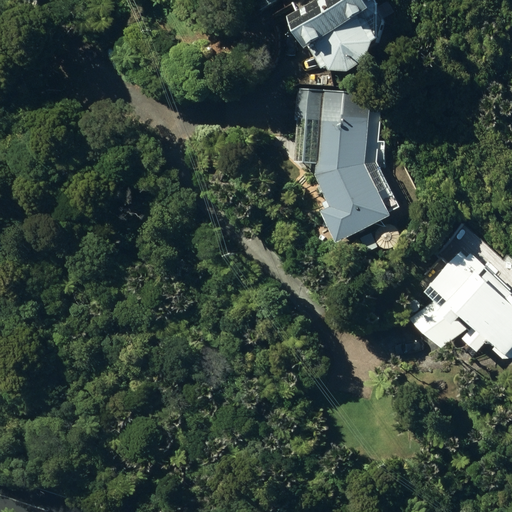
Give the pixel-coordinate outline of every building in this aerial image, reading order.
[(171,8),(168,0),(167,0),(156,4),(159,12),(171,8)] [(342,62),(355,66),(378,53),(383,38),(389,34),(375,9),(382,4),(380,0),(312,0),(297,9),(317,46),(326,61),(332,57),(336,65),(342,62)] [(293,86),(298,86),(299,59),(249,57),(245,135),(295,138),(297,100),(292,100),(293,86)] [(303,111),(300,159),(322,161),(321,176),(338,208),(330,211),(328,212),(342,241),(394,214),(370,165),(375,96),(304,91),(303,111)] [(454,301),(446,310),(462,324),(469,315),(482,326),(470,339),(483,351),(492,340),(510,355),(511,354),(511,289),(467,251),(437,286),(454,301)]
